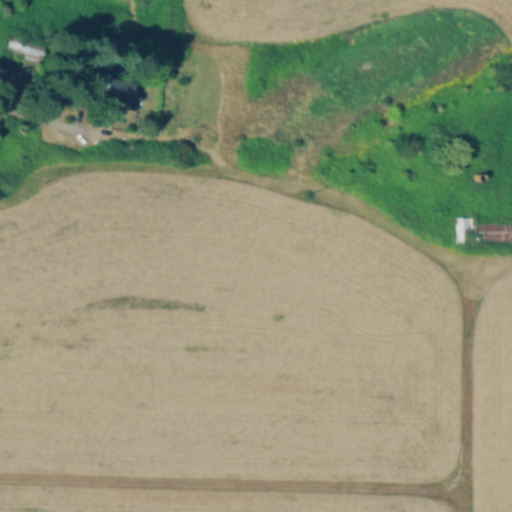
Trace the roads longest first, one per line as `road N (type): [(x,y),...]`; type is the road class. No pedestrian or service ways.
road 1 (track): [(481,255),(465,298),(464,452),(461,469),(442,486),(0,476)]
road 2 (track): [(91,130),(163,132),(237,168),(331,187),(443,249),(511,253)]
